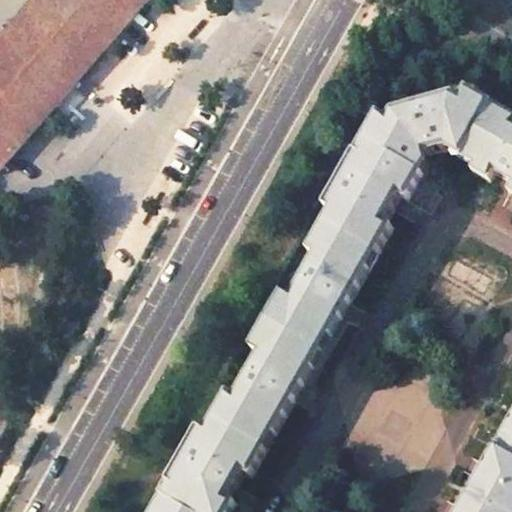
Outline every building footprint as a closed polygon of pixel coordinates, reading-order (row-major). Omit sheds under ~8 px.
[(149,0),(39,0),(1,44),(0,45),(0,172),(29,138),(44,122),(59,104),(66,96),(100,57),(143,7),(149,0)] [(452,95),(390,111),(386,119),(376,114),(361,141),(366,144),(415,172),(424,156),(445,150),(453,147),(463,153),(492,104),(465,90),(459,99),(452,95)] [(511,115),(492,104),(463,153),(460,158),(475,166),(472,171),(489,181),(493,172),(511,183),(508,192),(511,193),(511,115)] [(361,141),(354,154),(359,157),(366,144),(361,141)] [(351,175),(340,194),(333,190),(323,208),(327,211),(334,214),(327,226),(370,250),(376,254),(392,228),(386,224),(400,199),(406,202),(421,175),(415,172),(366,144),(359,157),(354,154),(345,170),(351,175)] [(463,153),(453,147),(445,150),(460,158),(463,153)] [(424,156),(415,172),(421,175),(427,164),(424,156)] [(327,226),(334,214),(327,211),(321,222),(327,226)] [(310,253),(286,297),(279,294),(265,321),(314,349),(322,334),(328,337),(368,268),(362,265),(370,250),(327,226),(321,222),(305,250),(310,253)] [(370,250),(362,265),(368,268),(376,254),(370,250)] [(255,351),(230,395),(224,391),(209,418),(215,421),(258,447),(265,434),(271,437),(312,366),(306,362),(314,349),(265,321),(250,347),(255,351)] [(322,334),(314,349),(320,352),(328,337),(322,334)] [(314,349),(306,362),(312,366),(320,352),(314,349)] [(511,511),(511,412),(474,478),(481,482),(473,497),(498,511),(511,511)] [(209,418),(202,430),(208,433),(215,421),(209,418)] [(194,449),(183,469),(176,465),(166,483),(172,486),(165,498),(190,511),(229,511),(236,503),(229,498),(242,474),(248,477),(264,450),(258,447),(215,421),(208,433),(202,430),(198,428),(188,445),(194,449)] [(265,434),(258,447),(264,450),(271,437),(265,434)] [(474,478),(466,493),(473,497),(481,482),(474,478)] [(166,483),(159,494),(165,498),(172,486),(166,483)] [(466,493),(458,506),(465,510),(473,497),(466,493)] [(190,511),(165,498),(159,494),(148,511),(190,511)] [(498,511),(473,497),(465,510),(458,506),(454,511),(498,511)]
